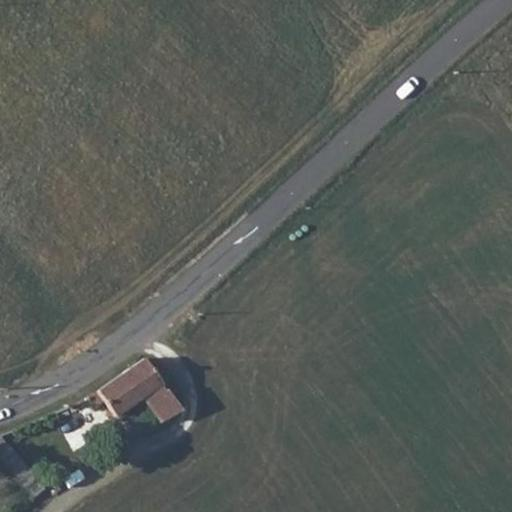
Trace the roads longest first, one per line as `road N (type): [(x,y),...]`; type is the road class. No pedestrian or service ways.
road 1 (tertiary): [(0,408),(75,380),(150,324),(503,0)]
road 2 (track): [(47,511),(179,428),(189,411),(189,383),(142,330)]
